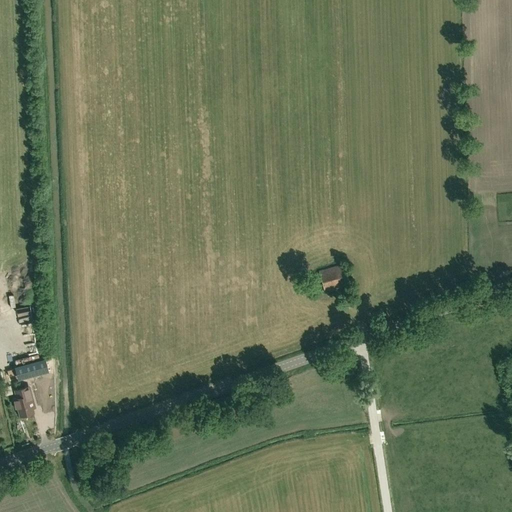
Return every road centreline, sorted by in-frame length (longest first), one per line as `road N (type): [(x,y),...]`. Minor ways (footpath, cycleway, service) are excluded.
road 1 (tertiary): [(511,279),(0,464)]
road 2 (unknown): [(362,338),(388,511)]
